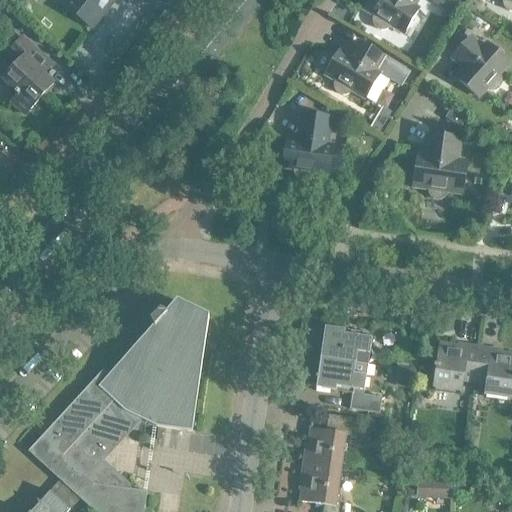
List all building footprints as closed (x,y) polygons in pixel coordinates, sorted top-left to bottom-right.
[(71,0),(65,8),(91,28),(113,0),(71,0)] [(404,34),(418,10),(412,7),(416,0),(370,0),(364,10),(374,16),(373,17),(373,19),(373,20),(373,21),(373,22),(373,23),(373,25),(374,26),(375,27),(375,28),(376,29),(377,30),(379,30),(382,31),(383,31),(385,30),(387,30),(388,29),(389,28),(390,27),(391,26),(404,34)] [(511,0),(503,0),(503,2),(503,4),(503,5),(504,6),(504,7),(505,8),(506,10),(508,11),(509,11),(511,12),(511,11),(511,0)] [(447,2),(439,16),(449,23),(458,8),(447,2)] [(43,75),(53,65),(23,38),(13,49),(20,55),(0,77),(17,92),(15,94),(17,96),(11,102),(25,115),(54,84),(43,75)] [(478,97),(486,88),(487,89),(488,90),(489,91),(491,91),(493,91),(495,91),(497,90),(499,89),(500,88),(501,86),(502,84),(502,83),(502,82),(502,80),(502,79),(501,78),(501,77),(500,75),(498,74),(509,62),(488,44),(484,50),(470,38),(453,58),(463,67),(464,65),(468,68),(457,79),(478,97)] [(366,98),(380,75),(373,71),(382,56),(360,43),(353,54),(355,55),(353,59),(340,51),(326,75),(336,81),(335,82),(334,83),(334,84),(334,86),(334,87),(334,88),(334,89),(335,90),(336,92),(336,93),(337,93),(339,94),(341,95),(343,96),(345,96),(347,95),(349,94),(350,93),(351,92),(352,90),(366,98)] [(453,105),(446,115),(461,125),(468,114),(453,105)] [(313,174),(313,172),(329,174),(333,147),(325,146),(329,118),(304,114),(300,138),(302,138),(302,142),(287,140),(283,167),(294,169),(294,170),(294,171),(294,172),(294,173),(295,175),(296,176),(297,178),(298,179),(300,180),(302,181),(303,181),(304,181),(306,181),(308,180),(309,179),(311,178),(312,176),(313,174)] [(413,186),(428,189),(428,191),(428,193),(429,194),(429,195),(430,196),(431,197),(432,199),(433,199),(435,200),(436,200),(438,200),(439,200),(441,200),(442,199),(444,198),(445,197),(446,195),(447,193),(447,192),(447,191),(463,194),(467,163),(457,162),(460,140),(428,135),(426,151),(428,152),(427,157),(418,156),(413,186)] [(103,371),(28,452),(60,481),(50,492),(70,511),(75,505),(80,499),(94,511),(144,511),(147,492),(129,490),(130,486),(103,461),(112,451),(104,445),(114,434),(120,439),(139,419),(157,427),(192,432),(193,426),(209,317),(207,316),(206,322),(175,307),(179,302),(177,302),(166,314),(161,311),(151,322),(154,327),(110,374),(103,371)] [(320,358),(356,363),(357,352),(370,354),(372,338),(362,337),(362,333),(351,331),(350,333),(345,333),(345,331),(325,328),(320,358)] [(402,340),(397,369),(415,372),(417,358),(420,342),(418,342),(420,333),(411,332),(409,341),(402,340)] [(475,383),(481,348),(467,346),(466,350),(457,349),(458,347),(440,344),(434,388),(461,392),(463,381),(475,383)] [(511,354),(501,353),(501,356),(492,354),(493,349),(481,348),(475,383),(487,385),(485,395),(511,399),(511,354)] [(320,358),(316,388),(336,390),(336,389),(342,390),(342,392),(352,394),(350,410),(380,414),(382,398),(363,396),(366,376),(368,365),(356,363),(320,358)] [(415,372),(414,378),(426,379),(429,360),(417,358),(415,372)] [(306,462),(305,466),(341,471),(346,435),(356,437),(358,420),(329,415),(326,431),(310,429),(308,447),(310,448),(309,454),(307,453),(306,455),(305,455),(304,461),(306,462)] [(337,496),(341,471),(305,466),(303,478),(305,478),(304,484),(302,484),(300,502),(325,506),(324,511),(338,511),(341,496),(337,496)] [(437,482),(436,496),(451,496),(451,482),(437,482)] [(68,511),(70,511),(50,492),(32,511),(68,511)]
